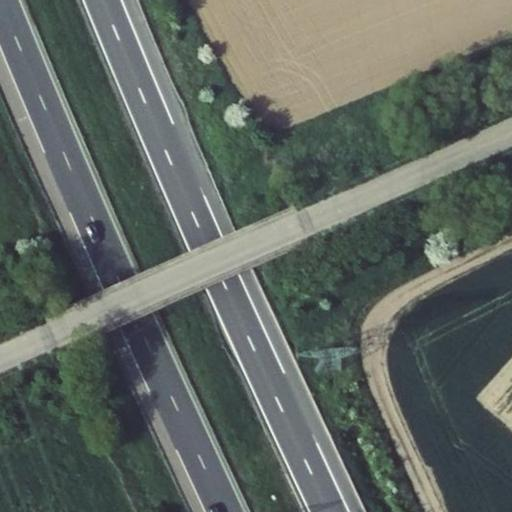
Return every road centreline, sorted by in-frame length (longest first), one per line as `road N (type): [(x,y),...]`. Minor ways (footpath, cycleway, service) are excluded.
road 1 (motorway): [(331,511),(104,0)]
road 2 (motorway): [(1,0),(226,511)]
road 3 (track): [(440,511),(362,331),(370,306),(511,236)]
road 4 (unclassified): [(325,217),(0,359)]
road 5 (unclassified): [(325,217),(511,135)]
